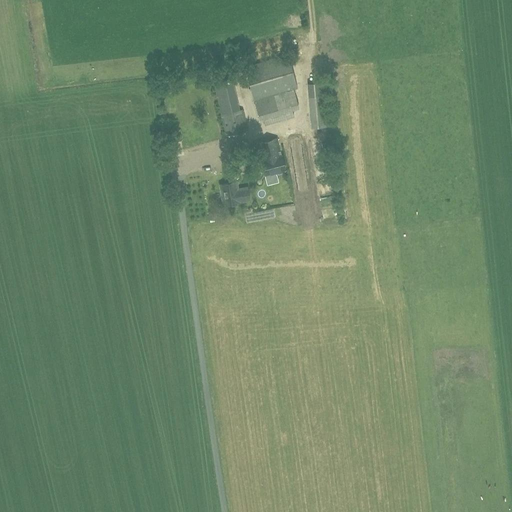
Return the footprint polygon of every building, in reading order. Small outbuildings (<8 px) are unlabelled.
[(298,109),(293,90),(297,89),(288,56),(245,68),(260,120),(263,119),(265,126),(294,117),(292,111),(298,109)] [(214,86),(226,137),(248,131),(242,110),(237,111),(231,82),(214,86)] [(328,127),(324,83),(307,84),(311,129),(328,127)] [(177,93),(187,153),(203,151),(193,90),(177,93)] [(292,155),(304,155),(304,136),(292,136),(292,155)] [(284,169),(285,169),(277,139),(255,145),(259,158),(261,157),(265,175),(276,172),(277,173),(278,174),(284,173),(285,171),(284,169)] [(329,179),(329,168),(319,168),(319,179),(329,179)] [(238,202),(249,200),(247,188),(237,190),(236,183),(220,186),(223,206),(239,203),(238,202)]
